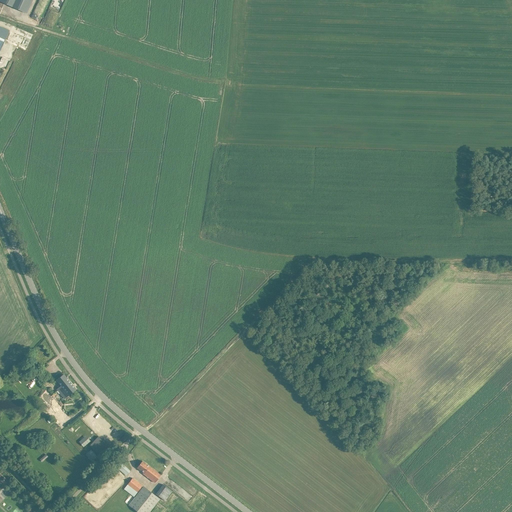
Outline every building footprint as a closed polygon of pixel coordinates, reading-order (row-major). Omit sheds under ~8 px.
[(0,0),(0,1),(26,13),(32,0),(0,0)] [(0,26),(0,50),(8,34),(9,31),(0,26)] [(63,374),(60,377),(57,379),(63,386),(61,387),(60,386),(57,389),(65,398),(72,393),(76,390),(63,374)] [(43,400),(49,395),(41,385),(32,392),(37,399),(40,396),(43,400)] [(98,454),(107,445),(98,436),(90,445),(98,454)] [(142,461),(137,467),(143,472),(143,473),(155,483),(161,475),(142,461)] [(121,463),(117,467),(126,476),(130,471),(121,463)] [(0,480),(6,486),(7,485),(7,484),(8,483),(10,482),(4,476),(2,479),(1,480),(1,479),(0,480)] [(132,478),(124,489),(134,497),(142,486),(132,478)] [(165,501),(174,491),(165,484),(157,493),(165,501)] [(143,487),(129,505),(137,511),(149,511),(159,499),(143,487)]
